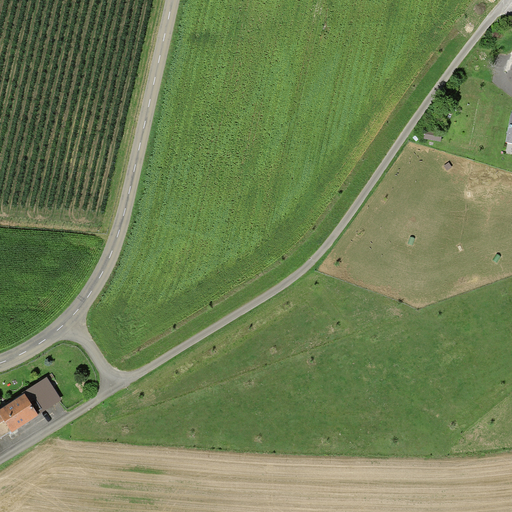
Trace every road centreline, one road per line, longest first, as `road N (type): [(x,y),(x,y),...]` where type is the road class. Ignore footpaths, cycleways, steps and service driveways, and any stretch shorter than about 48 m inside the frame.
road 1 (track): [(505,0),(325,245),(294,275),(0,461)]
road 2 (unclassified): [(0,362),(52,334),(99,278),(126,206),(172,0)]
